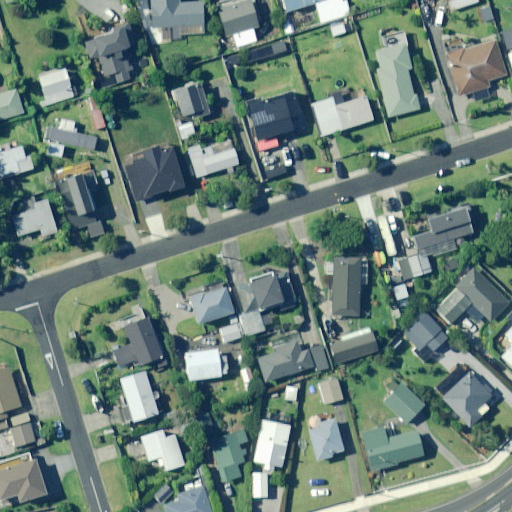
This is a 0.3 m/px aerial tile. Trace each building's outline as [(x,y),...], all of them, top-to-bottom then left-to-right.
[(150,0),(153,26),(171,25),(171,33),(205,31),(203,0),(150,0)] [(263,21),(256,0),(218,0),(217,0),(219,4),(218,4),(226,36),(233,33),(237,47),(258,39),(254,26),(260,24),(259,23),(263,21)] [(282,0),(286,12),(315,3),(321,23),(350,14),(345,0),(344,0),(342,1),(341,0),(282,0)] [(478,2),(477,0),(447,0),(450,10),(478,2)] [(493,18),(489,6),(479,10),(483,22),(493,18)] [(112,26),(93,33),(94,36),(84,39),(90,58),(98,55),(104,75),(114,71),(117,82),(130,77),(128,69),(133,68),(126,44),(135,41),(128,18),(112,23),(112,26)] [(410,67),(400,31),(381,36),(384,48),(375,51),(379,67),(375,68),(388,116),(419,108),(415,94),(413,95),(406,69),(410,67)] [(350,60),(343,39),(315,48),(322,69),(350,60)] [(442,48),(457,96),(469,92),(472,102),(492,96),(487,80),(505,74),(494,40),(472,47),(470,40),(442,48)] [(74,94),(65,66),(38,75),(45,98),(40,100),(42,105),(74,94)] [(200,78),(174,87),(182,114),(191,110),(192,116),(209,111),(200,78)] [(253,103),(247,85),(237,88),(243,106),(253,103)] [(0,118),(24,110),(16,86),(0,91),(0,118)] [(372,119),(362,87),(345,93),(343,86),(329,91),(331,97),(310,104),(320,136),(372,119)] [(88,96),(92,109),(100,107),(95,94),(88,96)] [(292,129),(284,103),(248,113),(256,140),(292,129)] [(113,115),(115,114),(113,106),(103,108),(107,124),(115,121),(113,115)] [(106,125),(100,108),(90,110),(95,128),(106,125)] [(171,120),(157,125),(163,145),(177,140),(171,120)] [(195,131),(191,121),(178,125),(181,135),(195,131)] [(95,147),(97,135),(47,124),(44,135),(49,136),(48,138),(95,147)] [(199,143),(188,147),(197,176),(239,162),(230,137),(204,146),(206,151),(202,152),(199,143)] [(25,154),(21,143),(10,146),(8,141),(0,143),(0,174),(3,174),(4,176),(33,166),(30,153),(25,154)] [(171,174),(165,154),(150,159),(148,156),(127,162),(130,170),(129,170),(137,195),(152,190),(150,181),(171,174)] [(96,220),(79,170),(56,178),(69,218),(74,216),(78,226),(86,223),(96,220)] [(42,234),(57,229),(46,196),(33,201),(35,206),(11,213),(17,234),(39,227),(42,234)] [(462,235),(470,233),(462,208),(426,220),(429,230),(411,236),(417,254),(397,261),(403,280),(431,271),(426,255),(465,243),(462,235)] [(104,231),(100,219),(86,223),(90,236),(104,231)] [(332,262),(326,262),(325,274),(332,274),(331,315),(358,316),(359,284),(367,284),(367,274),(359,274),(359,257),(332,256),(332,262)] [(441,260),(445,271),(459,267),(456,256),(441,260)] [(509,302),(470,264),(456,279),(459,281),(454,286),(457,289),(436,310),(450,323),(470,303),(489,322),(509,302)] [(296,304),(286,272),(273,276),(271,271),(248,278),(257,311),(281,304),(283,308),(296,304)] [(232,313),(224,287),(188,298),(196,324),(232,313)] [(448,337),(426,314),(403,335),(418,351),(425,345),(431,352),(448,337)] [(165,366),(146,317),(122,326),(137,365),(154,359),(158,368),(165,366)] [(240,337),(236,324),(219,329),(224,342),(240,337)] [(511,326),(504,335),(511,342),(511,344),(501,356),(511,367),(511,326)] [(378,349),(372,332),(330,346),(335,363),(378,349)] [(264,382),(312,367),(306,349),(301,350),(295,334),(273,342),(276,352),(256,359),(264,382)] [(327,368),(321,345),(310,347),(316,371),(327,368)] [(127,356),(124,346),(112,349),(115,359),(127,356)] [(221,375),(217,348),(184,354),(188,381),(221,375)] [(28,423),(38,420),(31,396),(18,400),(8,367),(0,369),(0,430),(9,427),(15,446),(34,440),(28,423)] [(256,390),(250,368),(240,370),(247,392),(256,390)] [(157,414),(144,372),(119,379),(127,404),(121,406),(126,423),(157,414)] [(490,395),(468,372),(441,398),(469,427),(488,408),(483,402),(490,395)] [(342,399),(337,378),(318,383),(324,404),(342,399)] [(423,405),(401,383),(383,402),(405,424),(423,405)] [(296,400),(297,385),(285,384),(285,400),(296,400)] [(217,438),(208,411),(190,416),(198,444),(208,441),(218,469),(221,468),(225,481),(240,476),(237,465),(245,462),(241,450),(249,447),(244,429),(217,438)] [(343,451),(334,418),(317,423),(318,427),(307,430),(316,461),(331,457),(330,454),(343,451)] [(262,463),(261,469),(274,471),(275,466),(281,468),(290,426),(261,420),(253,461),(262,463)] [(184,465),(173,427),(140,437),(148,461),(161,457),(165,471),(184,465)] [(386,440),(382,427),(361,433),(371,470),(422,456),(416,432),(386,440)] [(11,502),(10,497),(15,495),(17,503),(45,494),(51,492),(47,479),(41,481),(34,460),(0,470),(0,499),(0,500),(2,505),(11,502)] [(267,492),(267,475),(251,475),(252,492),(267,492)] [(199,489),(195,479),(175,486),(179,500),(163,505),(165,511),(217,511),(209,486),(199,489)]
